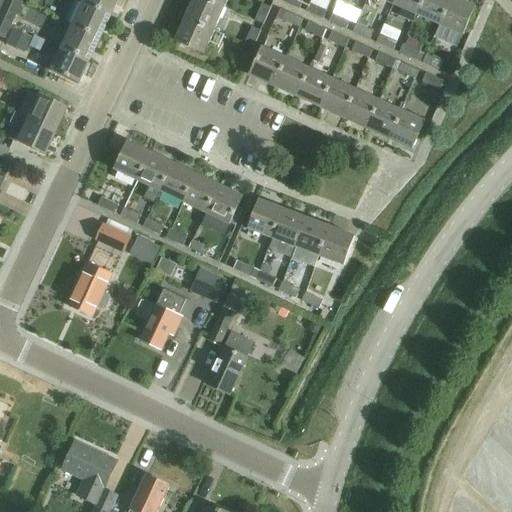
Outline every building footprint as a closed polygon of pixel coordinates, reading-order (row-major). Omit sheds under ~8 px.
[(21,3),(14,0),(11,0),(1,21),(10,25),(21,3)] [(80,0),(79,3),(107,16),(115,0),(80,0)] [(194,0),(186,17),(215,30),(225,8),(207,0),(194,0)] [(303,1),(300,0),(283,0),(282,3),(300,10),(303,1)] [(395,0),(394,5),(403,9),(399,17),(414,24),(418,16),(417,15),(423,0),(395,0)] [(440,26),(451,0),(423,0),(417,15),(418,16),(440,26)] [(459,0),(451,0),(440,26),(464,36),(476,7),(459,0)] [(69,26),(97,39),(107,16),(79,3),(69,26)] [(327,11),(310,4),(306,13),(323,20),(327,11)] [(263,25),(269,10),(262,6),(255,22),(263,25)] [(303,20),(279,10),(276,18),(299,28),(303,20)] [(350,22),(332,14),(329,23),(346,30),(350,22)] [(215,30),(186,17),(176,41),(205,54),(215,30)] [(0,37),(4,39),(10,25),(1,21),(0,24),(0,37)] [(326,30),(309,22),(305,31),(322,38),(326,30)] [(370,41),(373,32),(356,25),(352,34),(370,41)] [(58,48),(87,61),(97,39),(69,26),(58,48)] [(12,28),(5,43),(23,52),(30,37),(12,28)] [(253,49),(261,31),(252,28),(245,45),(253,49)] [(349,40),(331,33),(328,42),(345,49),(349,40)] [(376,43),(394,51),(397,43),(380,35),(376,43)] [(33,36),(28,46),(40,51),(44,41),(33,36)] [(399,53),(417,61),(421,53),(419,52),(423,44),(409,38),(406,45),(403,44),(399,53)] [(372,51),(355,43),(351,52),(368,59),(372,51)] [(322,44),(314,61),(319,63),(327,46),(322,44)] [(274,86),(287,58),(264,47),(251,75),(274,86)] [(87,61),(58,48),(48,71),(76,84),(87,61)] [(243,71),(251,54),(242,50),(234,67),(243,71)] [(396,61),(379,54),(375,63),(393,70),(396,61)] [(423,63),(439,70),(443,61),(427,54),(423,63)] [(298,97),(311,69),(287,58),(274,86),(298,97)] [(399,73),(415,80),(419,71),(402,64),(399,73)] [(321,108),(334,79),(311,69),(298,97),(321,108)] [(439,89),(443,81),(426,73),(422,82),(439,89)] [(344,118),(357,90),(334,79),(321,108),(344,118)] [(366,129),(379,100),(357,90),(344,118),(366,129)] [(27,91),(16,114),(25,118),(53,131),(64,109),(35,95),(27,91)] [(389,139),(402,111),(379,100),(366,129),(389,139)] [(402,111),(389,139),(413,150),(426,122),(402,111)] [(14,113),(8,124),(20,129),(14,141),(42,154),(53,131),(25,118),(16,114),(14,113)] [(138,181),(151,153),(128,142),(115,170),(138,181)] [(9,149),(0,145),(0,157),(4,159),(9,149)] [(151,153),(138,181),(150,187),(145,199),(156,204),(161,192),(174,164),(151,153)] [(184,203),(197,175),(174,164),(161,192),(184,203)] [(197,175),(184,203),(206,214),(220,186),(197,175)] [(220,186),(206,214),(230,225),(230,224),(236,226),(243,211),(238,208),(243,197),(220,186)] [(102,198),(98,206),(115,214),(119,206),(102,198)] [(273,238),(283,210),(259,201),(248,229),(273,238)] [(125,209),(121,217),(137,225),(141,216),(125,209)] [(283,210),(273,238),(296,247),(307,219),(283,210)] [(160,236),(164,226),(146,219),(142,229),(160,236)] [(307,219),(296,247),(320,256),(331,227),(307,219)] [(104,225),(97,241),(123,253),(130,237),(104,225)] [(331,227),(320,256),(344,265),(355,236),(331,227)] [(167,240),(183,247),(187,238),(171,230),(167,240)] [(189,249),(205,257),(210,248),(193,241),(189,249)] [(256,281),(260,272),(237,261),(233,270),(256,281)] [(113,275),(88,263),(79,281),(80,282),(68,306),(92,318),(97,308),(102,311),(106,309),(111,300),(109,295),(104,293),(113,275)] [(190,293),(217,304),(227,280),(200,269),(190,293)] [(260,272),(256,281),(273,288),(277,280),(260,272)] [(285,276),(283,283),(279,292),(295,299),(299,290),(298,289),(301,282),(285,276)] [(163,291),(139,340),(161,350),(168,335),(173,337),(182,318),(178,316),(185,301),(163,291)] [(302,302),(319,310),(322,302),(306,294),(302,302)] [(221,347),(239,305),(225,299),(207,341),(221,347)] [(312,323),(310,327),(312,333),(318,336),(322,327),(312,323)] [(246,357),(253,343),(232,334),(225,348),(224,348),(206,385),(230,396),(248,358),(246,357)] [(76,443),(63,470),(85,481),(77,496),(95,504),(91,511),(110,511),(117,497),(103,491),(117,462),(76,443)] [(157,511),(169,486),(146,475),(129,511),(112,511),(111,511),(157,511)]
